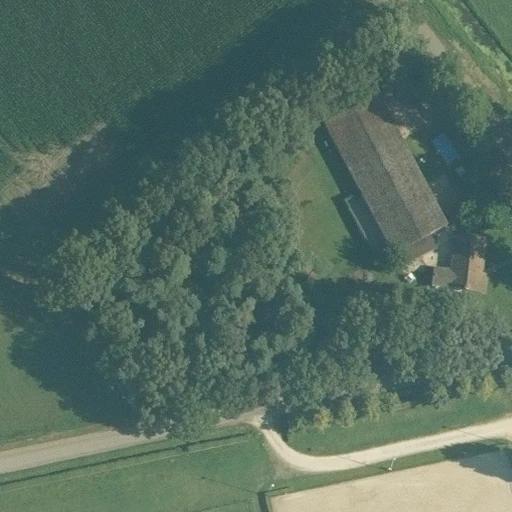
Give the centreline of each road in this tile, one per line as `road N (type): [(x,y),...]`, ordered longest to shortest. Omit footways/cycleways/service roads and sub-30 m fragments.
road 1 (unclassified): [(0,463),(511,353)]
road 2 (unclassified): [(511,138),(400,0)]
